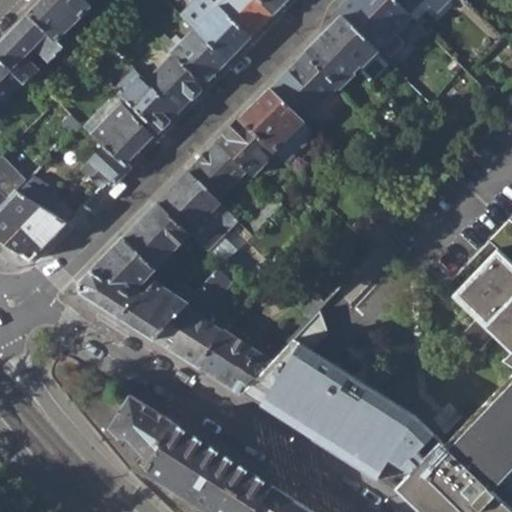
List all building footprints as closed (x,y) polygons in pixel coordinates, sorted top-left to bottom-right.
[(38,0),(27,12),(56,40),(87,8),(81,2),(79,0),(38,0)] [(227,60),(250,37),(218,5),(212,0),(203,0),(191,15),(193,16),(188,22),(195,29),(227,60)] [(212,0),(218,5),(250,37),(274,13),(261,0),(212,0)] [(261,0),(274,13),(286,0),(261,0)] [(341,15),(376,50),(380,46),(393,59),(407,43),(395,31),(404,23),(410,15),(408,13),(395,0),(344,0),(335,9),(341,15)] [(395,0),(408,13),(420,1),(434,15),(448,0),(395,0)] [(0,39),(0,60),(24,84),(33,76),(40,70),(24,54),(31,45),(48,62),(64,47),(56,40),(27,12),(0,39)] [(335,83),(338,85),(359,64),(364,68),(379,52),(376,50),(341,15),(304,52),(335,83)] [(429,34),(410,15),(404,23),(423,41),(429,34)] [(173,54),(204,84),(227,60),(195,29),(171,53),(173,54)] [(269,88),(302,120),(313,108),(335,83),(304,52),(269,88)] [(146,82),(176,112),(204,84),(173,54),(146,82)] [(24,84),(0,60),(0,94),(6,101),(24,84)] [(125,98),(158,130),(176,112),(146,82),(137,74),(119,92),(125,98)] [(391,95),(398,102),(412,86),(405,79),(391,95)] [(273,149),(274,149),(302,120),(269,88),(240,117),(273,149)] [(102,144),(126,163),(158,130),(125,98),(89,133),(102,144)] [(302,120),(308,127),(319,115),(313,108),(302,120)] [(246,168),(251,172),(274,149),(273,149),(240,117),(218,140),(246,168)] [(308,127),(302,120),(274,149),(285,162),(314,132),(308,127)] [(187,170),(216,198),(246,168),(218,140),(187,170)] [(80,168),(102,186),(126,163),(102,144),(80,168)] [(344,161),(359,175),(367,166),(353,151),(344,161)] [(157,201),(188,233),(219,202),(216,198),(187,170),(157,201)] [(13,178),(0,190),(0,193),(6,199),(16,190),(21,185),(13,178)] [(0,205),(0,240),(6,245),(42,208),(16,190),(6,199),(0,205)] [(54,194),(42,208),(6,245),(30,260),(74,214),(69,208),(54,194)] [(351,226),(375,248),(404,218),(380,195),(351,226)] [(245,227),(249,231),(269,214),(280,201),(275,196),(245,227)] [(122,236),(154,268),(188,233),(157,201),(122,236)] [(280,201),(269,214),(274,219),(286,207),(280,201)] [(69,208),(74,214),(81,208),(74,203),(69,208)] [(81,292),(153,338),(186,301),(167,291),(154,282),(143,294),(135,289),(154,268),(122,236),(79,281),(81,292)] [(399,487),(425,511),(511,511),(511,505),(492,488),(511,466),(511,260),(498,247),(453,294),(511,349),(511,351),(505,360),(511,363),(511,384),(451,449),(442,440),(413,472),(399,487)] [(197,365),(221,328),(215,325),(221,314),(209,306),(232,280),(218,267),(186,301),(153,338),(197,365)] [(303,310),(311,317),(315,312),(324,303),(316,296),(303,310)] [(227,318),(221,328),(227,332),(229,326),(241,312),(236,308),(227,318)] [(271,360),(259,374),(278,386),(310,352),(328,332),(315,312),(311,317),(271,360)] [(197,365),(242,393),(244,391),(271,360),(227,332),(221,328),(197,365)] [(330,364),(310,352),(278,386),(259,374),(244,391),(283,416),(330,364)] [(413,472),(442,440),(416,415),(330,364),(283,416),(315,437),(313,440),(379,480),(392,459),(413,472)] [(109,426),(149,472),(174,420),(130,393),(109,426)] [(212,511),(249,511),(271,482),(174,420),(149,472),(212,511)] [(318,511),(271,482),(249,511),(318,511)]
